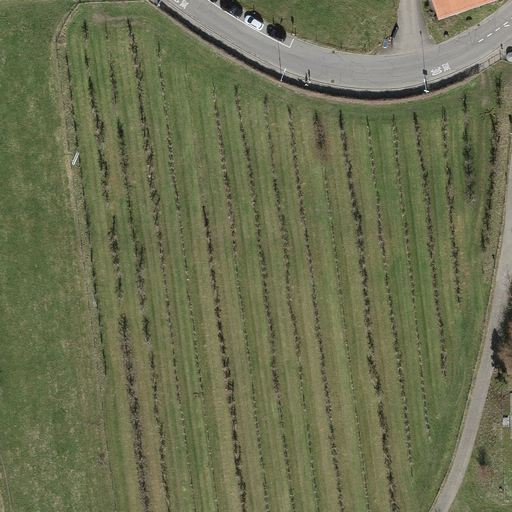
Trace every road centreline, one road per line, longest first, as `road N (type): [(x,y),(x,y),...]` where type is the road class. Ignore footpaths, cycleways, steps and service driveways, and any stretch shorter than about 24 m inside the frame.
road 1 (residential): [(511,19),(465,50),(373,72),(310,64),(253,44),(188,0)]
road 2 (track): [(438,511),(473,417),(511,248)]
